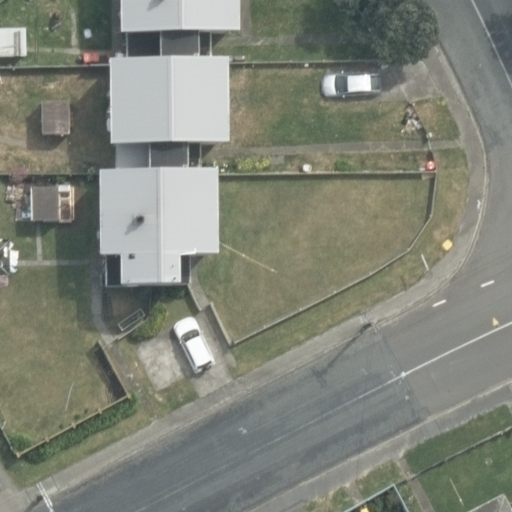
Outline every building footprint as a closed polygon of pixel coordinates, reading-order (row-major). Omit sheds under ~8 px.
[(102,258),(103,288),(152,287),(171,287),(171,259),(186,259),(211,259),(210,174),(197,174),(197,145),(222,145),(221,63),(222,62),(210,62),(209,35),(232,34),(231,0),(112,0),(112,36),(123,36),(123,62),(102,62),(102,66),(103,149),(112,149),(112,174),(91,174),(92,258),(102,258)] [(0,30),(0,57),(25,56),(24,30),(0,30)] [(41,103),(42,136),(68,135),(68,102),(41,103)] [(30,222),(56,222),(56,189),(30,189),(30,222)] [(469,511),(509,511),(501,496),(469,511)]
